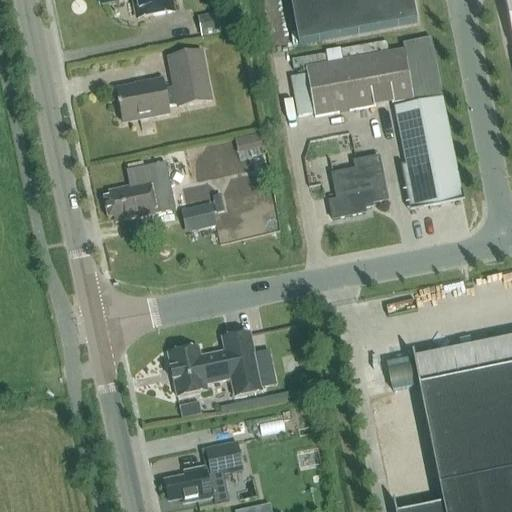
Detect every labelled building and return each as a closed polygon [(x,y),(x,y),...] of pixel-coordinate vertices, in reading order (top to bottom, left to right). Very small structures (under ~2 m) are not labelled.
[(100,0),(102,6),(130,0),(132,0),(137,21),(174,13),(171,0),(100,0)] [(411,0),(289,0),(298,46),(416,23),(411,0)] [(511,0),(503,0),(511,42),(511,0)] [(235,12),(197,18),(201,38),(239,32),(235,12)] [(306,77),(290,80),(297,118),(314,115),(315,119),(413,102),(414,105),(394,109),(414,208),(463,198),(443,99),(431,40),(402,45),(403,52),(329,65),(305,69),(306,77)] [(162,82),(142,86),(142,88),(116,93),(122,124),(168,115),(167,109),(178,107),(178,109),(209,103),(200,54),(169,60),(174,89),(164,91),(162,82)] [(259,138),(235,143),(238,154),(261,148),(259,138)] [(387,203),(379,159),(354,164),(355,172),(332,177),(337,202),(329,204),(332,222),(365,215),(364,208),(387,203)] [(108,199),(103,200),(107,221),(113,219),(114,225),(115,225),(157,216),(150,185),(108,193),(107,193),(108,199)] [(188,232),(215,226),(211,207),(183,212),(188,232)] [(197,350),(167,356),(171,372),(170,372),(172,383),(173,383),(177,399),(207,393),(205,387),(230,382),(234,400),(261,394),(249,335),(221,341),(224,355),(199,360),(197,350)] [(511,511),(511,369),(419,389),(412,356),(410,356),(441,507),(414,511),(394,511),(392,501),(391,502),(392,511),(511,511)] [(387,365),(393,393),(416,388),(410,360),(387,365)] [(199,404),(179,406),(180,418),(200,416),(199,404)] [(257,477),(249,443),(237,445),(245,480),(257,477)] [(207,481),(242,473),(237,445),(201,453),(204,470),(184,474),(185,480),(163,484),(167,504),(182,501),(183,506),(211,501),(207,481)]
